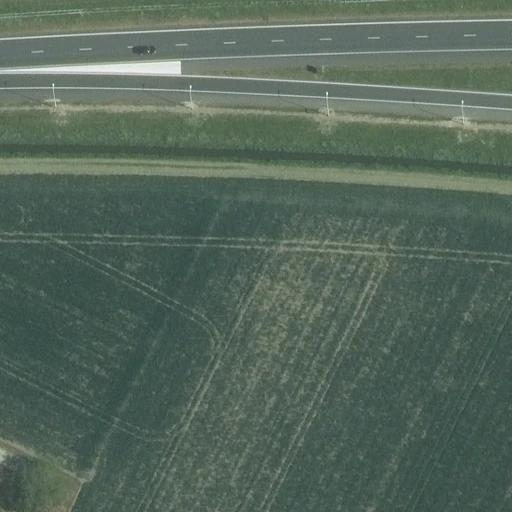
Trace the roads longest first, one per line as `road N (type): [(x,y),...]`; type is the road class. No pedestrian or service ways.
road 1 (motorway): [(0,70),(511,102)]
road 2 (motorway): [(0,57),(511,39)]
